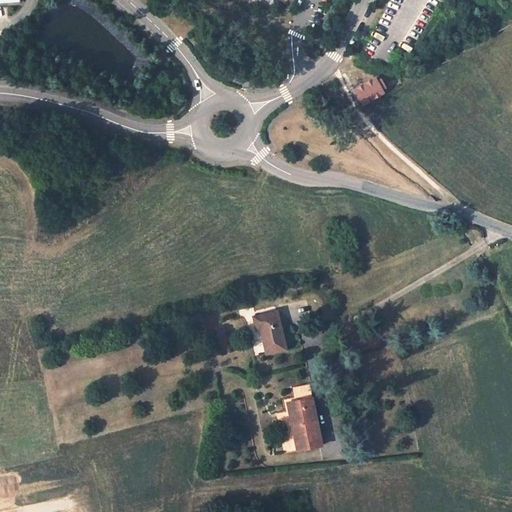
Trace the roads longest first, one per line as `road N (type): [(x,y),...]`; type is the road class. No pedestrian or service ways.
road 1 (unclassified): [(511,236),(480,220),(292,175),(261,156)]
road 2 (unclassified): [(169,132),(0,92)]
road 3 (residential): [(285,93),(311,78),(341,43),(361,0)]
